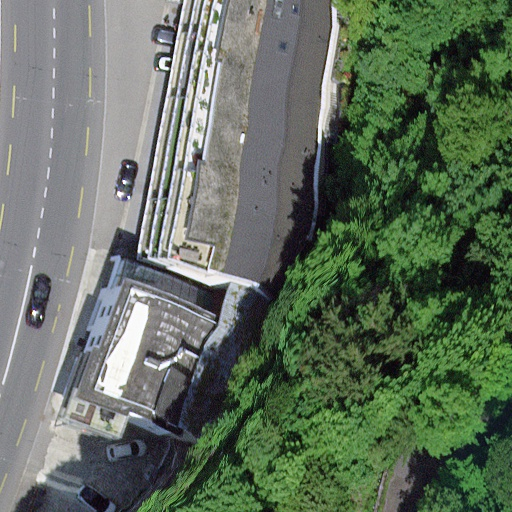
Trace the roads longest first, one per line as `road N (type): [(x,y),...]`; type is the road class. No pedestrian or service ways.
road 1 (primary): [(54,0),(56,107),(46,197),(0,397)]
road 2 (residential): [(410,511),(415,493),(511,400)]
